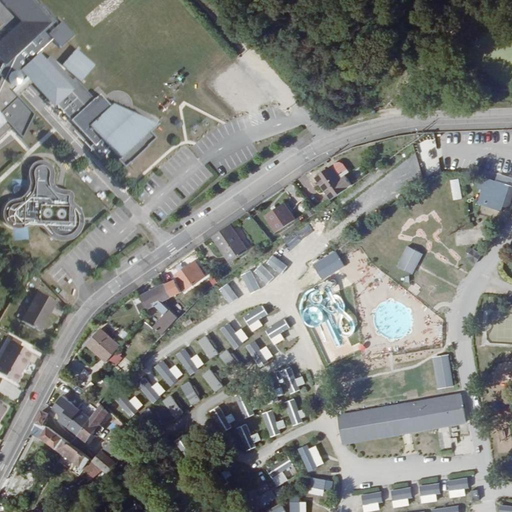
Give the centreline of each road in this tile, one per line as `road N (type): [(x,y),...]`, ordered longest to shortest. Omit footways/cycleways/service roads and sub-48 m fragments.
road 1 (tertiary): [(511,115),(394,121),(301,155),(80,316),(0,466)]
road 2 (track): [(201,0),(332,140)]
road 3 (track): [(463,0),(402,80),(394,121)]
